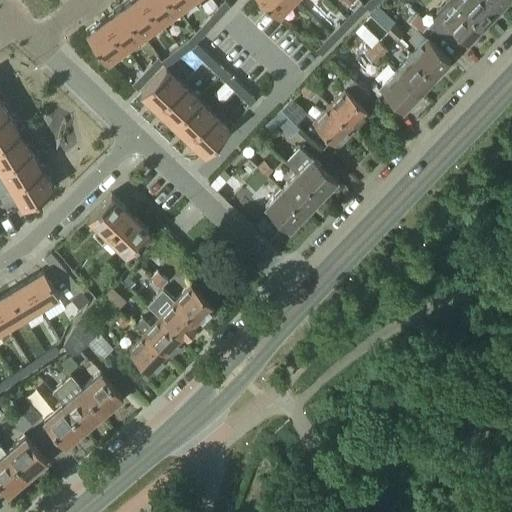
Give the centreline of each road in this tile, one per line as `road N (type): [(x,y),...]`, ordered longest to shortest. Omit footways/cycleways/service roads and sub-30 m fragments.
road 1 (tertiary): [(300,305),(511,82)]
road 2 (residential): [(300,305),(134,136)]
road 3 (residential): [(134,136),(30,244),(0,263)]
road 4 (tertiary): [(202,404),(81,511)]
road 5 (residential): [(134,136),(21,28)]
road 6 (tertiary): [(202,404),(300,305)]
